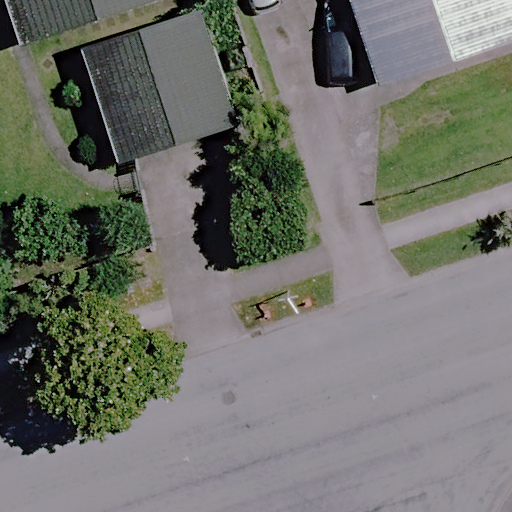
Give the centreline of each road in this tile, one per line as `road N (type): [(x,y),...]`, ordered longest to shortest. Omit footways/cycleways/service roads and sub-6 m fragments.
road 1 (tertiary): [(34,511),(302,422)]
road 2 (tertiary): [(302,422),(511,354)]
